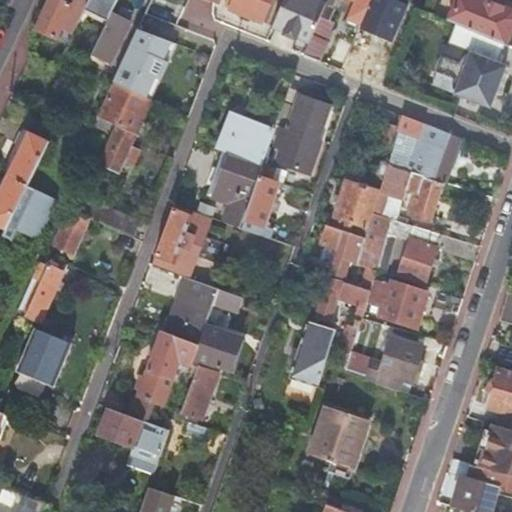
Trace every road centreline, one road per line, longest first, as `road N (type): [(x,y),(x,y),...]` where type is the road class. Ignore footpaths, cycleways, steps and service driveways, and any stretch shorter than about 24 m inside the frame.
road 1 (residential): [(223,36),(511,147)]
road 2 (residential): [(414,511),(511,224)]
